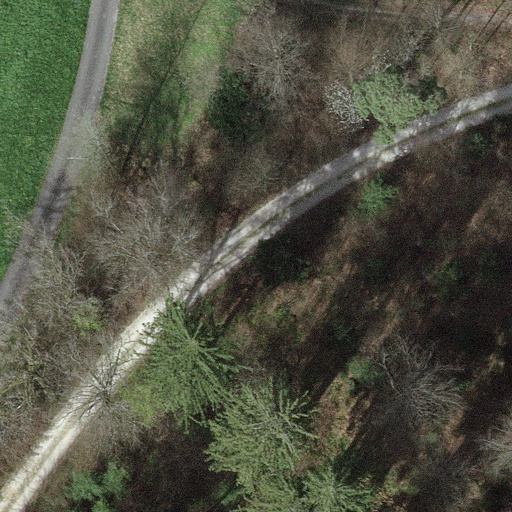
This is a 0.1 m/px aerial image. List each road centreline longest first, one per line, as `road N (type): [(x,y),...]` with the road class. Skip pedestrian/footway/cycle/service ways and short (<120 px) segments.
road 1 (track): [(511,105),(449,122),(208,269),(123,371),(25,511)]
road 2 (unclassified): [(106,0),(87,99),(0,324)]
road 3 (track): [(511,34),(359,17),(317,0)]
